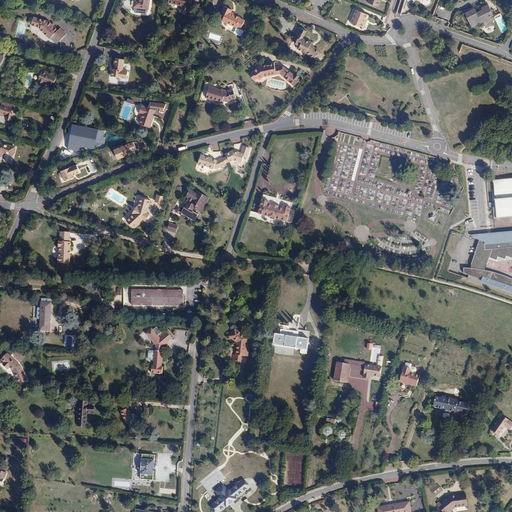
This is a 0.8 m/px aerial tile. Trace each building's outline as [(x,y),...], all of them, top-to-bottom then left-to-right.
[(149,9),(149,0),(139,0),(139,1),(134,0),(133,7),(149,9)] [(189,11),(191,0),(168,0),(168,3),(182,6),(181,8),(182,9),(187,10),(189,11)] [(490,17),(493,16),(490,9),(488,5),(481,8),(482,10),(476,13),(474,9),(465,13),(472,27),(481,23),(480,22),(482,21),(486,28),(493,25),(490,17)] [(231,13),(232,12),(232,10),(224,6),(221,14),(224,15),(222,21),(240,29),(245,20),(240,18),(241,17),(234,15),(231,13)] [(490,9),(493,16),(500,12),(497,6),(490,9)] [(363,27),(366,19),(368,14),(357,10),(352,23),(352,24),(353,26),(356,26),(357,25),(363,27)] [(53,36),(59,42),(67,34),(60,28),(58,30),(49,21),(34,17),(34,18),(32,24),(31,26),(40,28),(40,30),(50,39),(51,38),(53,36)] [(313,59),(317,55),(320,52),(311,44),(312,42),(309,40),(308,41),(303,38),(307,32),(299,28),(295,36),(298,38),(296,42),(295,44),(300,46),(298,49),(305,53),(306,52),(313,59)] [(57,44),(59,42),(53,36),(51,38),(57,44)] [(112,71),(111,71),(110,76),(126,79),(127,71),(122,70),(124,59),(114,58),(113,68),(112,71)] [(252,71),(258,78),(259,80),(264,76),(265,76),(280,73),(279,68),(278,62),(259,66),(252,71)] [(56,86),(59,77),(50,74),(50,73),(45,71),(41,83),(47,84),(47,83),(56,86)] [(252,71),(249,74),(254,81),(258,78),(252,71)] [(292,71),(287,77),(297,85),(302,79),(299,78),(301,76),(299,74),(297,75),(292,71)] [(233,84),(228,86),(229,90),(227,90),(221,89),(221,90),(209,86),(206,98),(214,100),(215,99),(222,102),(223,100),(227,102),(236,98),(233,88),(235,88),(233,84)] [(153,102),(151,107),(160,108),(160,110),(164,111),(166,104),(153,102)] [(0,113),(6,115),(5,119),(11,121),(15,106),(2,103),(0,111),(0,113)] [(142,105),(139,113),(143,114),(139,123),(150,127),(156,110),(142,105)] [(98,129),(73,124),(69,144),(82,147),(94,150),(96,142),(98,129)] [(103,136),(104,130),(98,129),(96,142),(104,144),(105,137),(103,136)] [(134,141),(114,149),(118,159),(137,151),(134,141)] [(13,155),(15,147),(0,142),(0,163),(1,164),(4,153),(13,155)] [(235,152),(227,155),(228,158),(230,163),(230,164),(235,162),(242,166),(245,160),(248,161),(252,152),(246,149),(243,156),(239,154),(238,155),(236,154),(237,153),(235,152)] [(218,169),(226,166),(226,164),(224,159),(218,161),(216,161),(217,160),(201,155),(198,164),(204,166),(204,165),(214,169),(214,167),(218,169)] [(81,172),(77,164),(60,170),(64,182),(73,178),(74,175),(81,172)] [(511,178),(493,180),(493,181),(493,183),(494,189),(495,203),(488,203),(488,208),(493,208),(495,207),(496,218),(496,219),(511,217),(511,178)] [(192,219),(195,221),(198,216),(192,212),(195,208),(201,212),(208,200),(197,194),(196,196),(193,194),(189,199),(187,203),(186,202),(184,206),(186,207),(182,214),(191,220),(192,219)] [(269,199),(262,197),(258,211),(250,209),(249,215),(256,217),(258,211),(286,219),(290,205),(283,203),(282,207),(278,205),(272,204),(268,202),(269,199)] [(133,228),(136,226),(146,199),(141,198),(138,207),(137,206),(133,213),(134,214),(127,221),(133,228)] [(146,199),(136,226),(143,220),(145,221),(149,214),(147,213),(151,201),(146,199)] [(169,219),(170,226),(179,225),(178,218),(169,219)] [(60,257),(60,263),(72,263),(72,258),(73,247),(72,247),(72,242),(71,242),(71,232),(62,232),(62,242),(60,242),(60,248),(62,248),(62,257),(60,257)] [(511,232),(498,234),(499,240),(485,242),(479,240),(471,264),(470,268),(463,268),(463,273),(468,275),(467,278),(511,293),(511,278),(511,279),(509,278),(506,276),(504,276),(501,275),(498,274),(495,273),(493,272),(491,272),(489,271),(487,271),(484,270),(486,264),(487,264),(489,259),(496,260),(498,257),(505,260),(506,256),(511,258),(511,232)] [(499,240),(498,234),(471,236),(471,237),(479,240),(485,242),(499,240)] [(183,306),(183,291),(132,290),(132,305),(183,306)] [(50,330),(51,303),(42,302),(40,330),(50,330)] [(153,350),(152,360),(161,361),(162,345),(161,345),(161,343),(164,344),(172,338),(167,331),(159,337),(152,328),(146,332),(155,344),(154,350),(153,350)] [(246,351),(246,348),(247,341),(244,340),(245,337),(235,329),(229,337),(237,343),(235,355),(241,356),(248,357),(248,351),(246,351)] [(307,339),(296,337),(294,337),(281,335),(278,334),(273,333),(271,344),(299,349),(298,353),(304,354),(307,339)] [(27,380),(20,365),(7,354),(2,360),(5,363),(3,365),(8,369),(10,367),(13,371),(19,384),(27,380)] [(161,361),(152,360),(152,361),(153,361),(153,365),(150,365),(150,372),(160,373),(161,366),(159,366),(159,362),(161,362),(161,361)] [(335,373),(348,375),(349,368),(365,371),(366,364),(366,363),(345,360),(344,363),(337,362),(335,373)] [(415,383),(419,372),(408,368),(409,365),(404,363),(403,366),(402,366),(399,377),(415,383)] [(366,364),(365,371),(363,378),(369,379),(370,376),(380,377),(382,367),(366,364)] [(335,373),(334,380),(347,383),(348,375),(335,373)] [(466,414),(469,403),(458,401),(459,400),(442,396),(441,398),(436,396),(433,407),(454,412),(455,412),(455,413),(456,414),(457,414),(458,414),(459,414),(460,414),(461,414),(461,413),(466,414)] [(85,404),(80,403),(78,426),(86,427),(87,414),(91,414),(92,406),(87,406),(85,406),(85,404)] [(125,410),(121,412),(126,422),(129,421),(133,419),(131,414),(128,408),(125,410)] [(133,419),(129,421),(131,424),(138,420),(135,413),(133,413),(131,414),(133,419)] [(511,428),(511,422),(502,416),(492,431),(499,436),(505,427),(510,430),(511,428)] [(323,431),(323,432),(323,433),(323,434),(324,435),(324,436),(325,436),(325,437),(326,437),(327,437),(328,437),(329,437),(330,437),(331,437),(332,436),(333,435),(333,434),(333,433),(333,432),(333,431),(333,430),(332,429),(332,428),(331,428),(330,427),(329,427),(328,427),(327,427),(326,427),(326,428),(325,428),(324,429),(323,430),(323,431)] [(348,436),(348,435),(347,434),(347,433),(347,432),(346,431),(345,431),(344,430),(343,430),(342,430),(341,430),(340,431),(339,431),(338,432),(338,433),(338,434),(337,434),(337,435),(337,436),(338,437),(338,438),(338,439),(339,439),(340,440),(341,440),(342,441),(343,441),(344,440),(345,440),(346,439),(347,439),(347,438),(347,437),(348,436)] [(153,481),(155,455),(142,454),(141,464),(140,464),(139,464),(138,465),(138,466),(138,467),(138,468),(139,469),(140,470),(141,470),(140,480),(153,481)] [(242,495),(247,491),(241,483),(235,487),(236,487),(241,495),(242,495)] [(434,495),(442,492),(440,485),(432,488),(434,495)] [(220,499),(227,493),(222,487),(221,486),(220,486),(219,486),(218,486),(216,487),(215,487),(215,488),(215,490),(215,491),(215,492),(215,493),(220,499)] [(236,487),(233,490),(238,497),(241,495),(236,487)] [(214,511),(216,511),(219,511),(220,511),(221,511),(223,510),(223,509),(225,507),(226,508),(229,505),(228,504),(231,502),(231,503),(234,501),(234,500),(238,497),(233,490),(228,493),(227,493),(220,499),(219,500),(220,500),(212,506),(214,509),(212,510),(213,511),(214,511)] [(442,504),(447,511),(449,511),(455,508),(468,506),(466,493),(450,496),(448,498),(446,496),(436,504),(439,507),(442,504)] [(410,511),(409,502),(378,507),(378,511),(410,511)]
